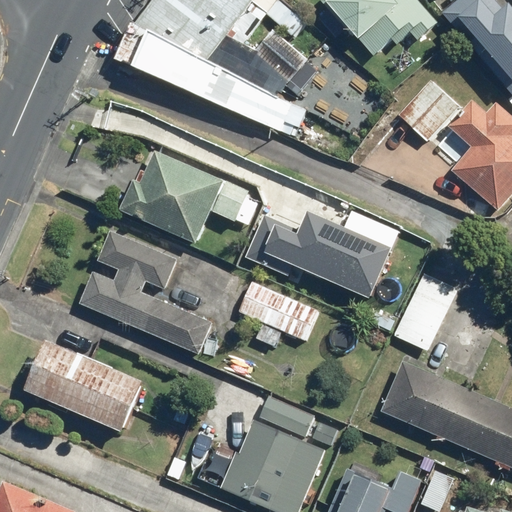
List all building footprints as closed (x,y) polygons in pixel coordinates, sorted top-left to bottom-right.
[(180,0),(159,0),(140,26),(135,24),(119,61),(138,69),(155,32),(180,0)] [(154,33),(138,69),(284,132),(289,124),(304,129),(310,111),(212,61),(230,38),(244,48),(270,16),(296,39),(309,25),(284,0),(180,0),(155,32),(154,33)] [(443,24),(420,0),(326,0),(323,3),(379,62),(399,43),(403,48),(413,38),(420,45),(443,24)] [(511,92),(511,8),(509,10),(500,0),(463,0),(445,15),(510,94),(511,92)] [(277,34),(257,55),(292,87),(312,66),(277,34)] [(432,144),(463,108),(434,83),(403,119),(432,144)] [(477,146),(454,174),(501,214),(511,201),(511,113),(502,104),(492,116),(476,102),(455,127),(477,146)] [(200,247),(215,213),(240,224),(241,222),(253,227),(263,205),(250,199),(252,195),(160,153),(146,182),(138,179),(123,212),(200,247)] [(308,234),(268,216),(248,260),(274,272),(281,258),(374,301),(398,250),(317,213),(308,234)] [(183,261),(114,230),(100,260),(121,269),(116,281),(97,273),(83,305),(205,357),(219,324),(147,294),(152,283),(170,291),(183,261)] [(462,291),(426,274),(397,337),(432,353),(462,291)] [(325,309),(257,280),(242,314),(264,324),(257,338),(278,350),(287,334),(310,344),(325,309)] [(49,342),(28,392),(127,434),(149,383),(49,342)] [(511,408),(406,363),(385,413),(511,468),(511,408)] [(274,397),(263,421),(332,450),(342,427),(274,397)] [(244,453),(239,451),(222,491),(270,511),(304,511),(332,450),(263,421),(259,419),(244,453)] [(394,511),(414,511),(427,480),(402,471),(395,488),(348,469),(331,511),(385,511),(387,509),(394,511)] [(445,511),(458,478),(439,471),(425,509),(433,511),(445,511)] [(0,511),(77,511),(8,483),(0,501),(0,511)]
